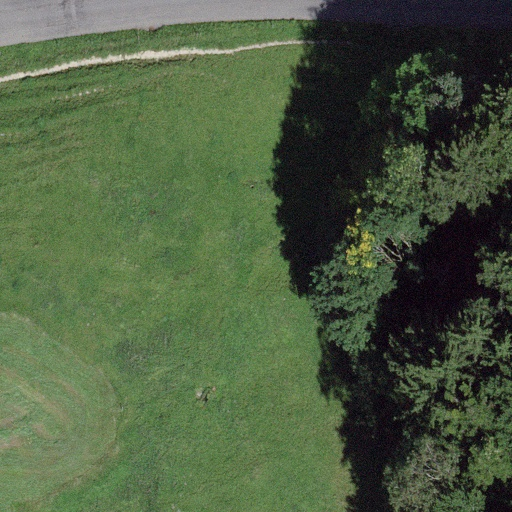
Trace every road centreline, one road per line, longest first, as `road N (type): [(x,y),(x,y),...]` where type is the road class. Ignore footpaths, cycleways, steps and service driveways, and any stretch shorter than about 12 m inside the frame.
road 1 (tertiary): [(242,0),(163,1),(0,22)]
road 2 (tertiary): [(511,10),(320,0)]
